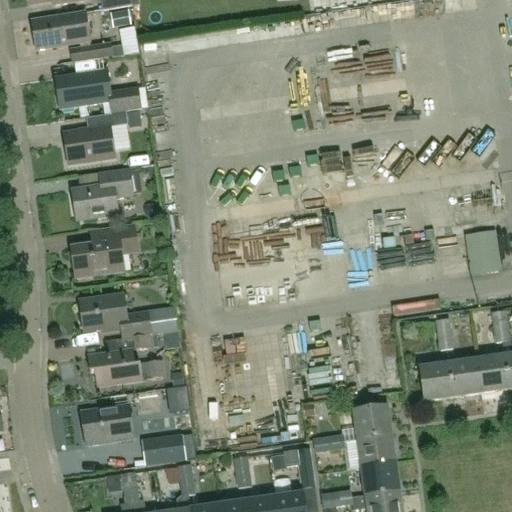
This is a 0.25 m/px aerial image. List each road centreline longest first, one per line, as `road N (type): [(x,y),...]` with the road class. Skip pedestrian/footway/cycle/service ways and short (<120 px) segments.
road 1 (unknown): [(511,266),(487,279),(303,318),(210,315),(193,289),(182,125),(203,65),(313,42),(437,39)]
road 2 (residential): [(53,511),(29,413),(27,249),(0,69)]
